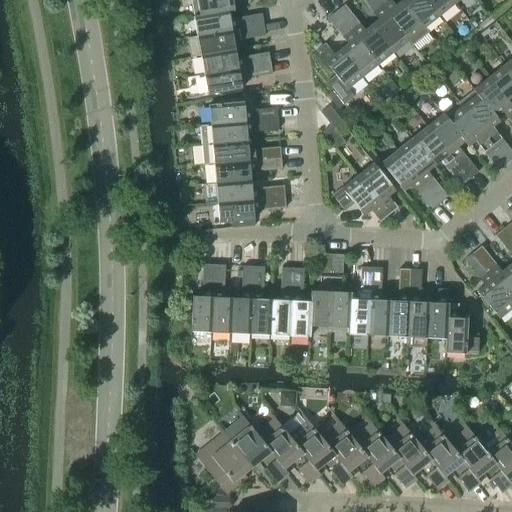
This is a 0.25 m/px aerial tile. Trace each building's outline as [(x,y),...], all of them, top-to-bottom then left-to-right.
[(190,0),(194,16),(194,17),(228,11),(228,12),(234,11),(232,2),(241,0),(190,0)] [(361,0),(377,19),(371,25),(393,53),(408,40),(375,0),(361,0)] [(389,0),(375,0),(408,40),(412,45),(427,33),(423,28),(401,0),(395,6),(389,0)] [(401,0),(423,28),(439,16),(425,0),(401,0)] [(425,0),(439,16),(454,4),(451,0),(425,0)] [(344,5),(335,12),(377,65),(393,53),(371,25),(364,30),(344,5)] [(193,17),(196,37),(263,25),(261,14),(229,20),(228,12),(228,11),(194,17),(194,16),(193,17)] [(347,44),(340,49),(362,77),(377,65),(335,12),(327,19),(347,44)] [(196,37),(188,38),(191,57),(199,56),(234,50),(233,41),(265,36),(263,25),(196,37)] [(362,77),(340,49),(333,55),(324,44),(315,51),(335,76),(326,83),(343,105),(354,97),(347,89),(362,77)] [(199,56),(203,75),(269,63),(268,53),(236,58),(234,50),(199,56)] [(511,58),(503,65),(511,76),(511,58)] [(269,63),(203,75),(206,95),(241,89),(240,80),(271,74),(269,63)] [(511,76),(503,65),(488,77),(511,107),(511,76)] [(472,90),(473,91),(474,90),(495,118),(496,117),(502,112),(511,125),(511,107),(488,77),(472,90)] [(473,91),(458,103),(492,146),(501,139),(492,128),(499,122),(496,117),(495,118),(474,90),(473,91)] [(208,105),(209,125),(277,119),(276,108),(244,111),(243,102),(208,105)] [(458,103),(443,114),(443,115),(464,142),(468,147),(475,141),(484,152),(492,146),(458,103)] [(320,113),(330,125),(334,130),(343,123),(329,106),(320,113)] [(443,113),(427,126),(469,179),(478,172),(458,147),(464,142),(443,115),(443,114),(443,113)] [(200,126),(201,145),(247,142),(246,133),(278,130),(277,119),(209,125),(200,126)] [(330,125),(322,132),(335,149),(344,142),(334,130),(330,125)] [(427,126),(411,138),(434,167),(440,161),(460,186),(469,179),(427,126)] [(411,138),(396,151),(438,204),(447,197),(427,172),(434,167),(411,138)] [(203,165),(213,164),(280,158),(279,147),(247,150),(247,142),(201,145),(203,165)] [(438,204),(396,151),(380,163),(403,191),(410,186),(430,210),(438,204)] [(213,164),(214,184),(250,180),(249,172),(281,169),(280,158),(213,164)] [(373,163),(357,176),(388,214),(396,208),(388,197),(395,191),(373,163)] [(388,214),(357,176),(332,196),(344,211),(354,204),(363,216),(370,210),(379,221),(388,214)] [(214,184),(216,203),(284,197),(283,186),(251,189),(250,180),(214,184)] [(284,197),(216,203),(218,223),(253,220),(253,211),(285,208),(284,197)] [(511,222),(503,229),(511,240),(511,222)] [(511,258),(511,262),(507,266),(511,272),(511,240),(503,229),(494,236),(511,258)] [(481,247),(472,253),(511,303),(511,272),(507,266),(501,272),(481,247)] [(511,307),(511,303),(472,253),(463,260),(483,285),(476,291),(498,319),(511,307)] [(190,332),(210,333),(214,265),(203,265),(201,297),(192,296),(190,332)] [(210,333),(230,334),(232,298),(223,298),(225,266),(214,265),(210,333)] [(230,334),(250,335),(253,267),(242,266),(240,298),(232,298),(230,334)] [(250,335),(269,336),(271,300),(262,299),(264,268),(253,267),(250,335)] [(347,334),(367,335),(370,268),(359,267),(358,299),(350,299),(349,299),(348,333),(347,333),(347,334)] [(269,336),(289,336),(292,269),(281,268),(279,300),(271,300),(269,336)] [(367,335),(387,336),(388,301),(380,300),(381,268),(370,268),(367,335)] [(309,337),(309,331),(310,302),(309,302),(301,301),(303,269),(292,269),(289,336),(309,337)] [(387,336),(406,337),(410,270),(399,269),(397,301),(388,301),(387,336)] [(406,337),(406,345),(409,346),(409,347),(423,347),(423,346),(425,346),(426,338),(428,303),(423,302),(424,297),(420,291),(421,270),(410,270),(406,337)] [(309,331),(328,332),(331,278),(320,277),(319,291),(310,291),(309,302),(310,302),(309,331)] [(328,332),(347,333),(348,333),(349,299),(350,299),(350,293),(341,292),(342,278),(331,278),(328,332)] [(426,338),(445,339),(447,303),(448,304),(448,290),(437,289),(436,303),(428,303),(426,338)] [(445,339),(444,353),(477,355),(478,335),(466,334),(467,318),(458,318),(458,304),(448,304),(447,303),(445,339)] [(288,474),(283,469),(255,434),(256,434),(238,411),(235,413),(240,420),(224,433),(251,467),(259,461),(277,483),(288,474)] [(320,475),(315,470),(287,436),(288,436),(270,413),(267,415),(272,421),(256,434),(255,434),(283,469),(291,462),(309,484),(320,475)] [(352,477),(347,472),(319,437),(320,437),(302,414),(299,417),(304,423),(288,436),(287,436),(315,470),(323,464),(341,486),(352,477)] [(384,479),(380,473),(379,474),(352,439),(334,416),(331,418),(336,424),(320,437),(319,437),(347,472),(355,465),(373,487),(384,479)] [(416,480),(412,475),(411,475),(384,440),(366,418),(363,420),(368,426),(352,439),(379,474),(380,473),(387,467),(405,489),(416,480)] [(448,482),(444,476),(443,477),(416,442),(398,419),(395,421),(400,427),(384,440),(411,475),(412,475),(419,469),(437,490),(448,482)] [(480,483),(476,478),(475,478),(448,444),(430,421),(427,423),(432,429),(416,442),(443,477),(444,476),(452,470),(469,492),(480,483)] [(511,485),(508,480),(507,480),(480,445),(462,422),(460,424),(464,431),(448,444),(475,478),(476,478),(483,472),(501,494),(511,485)] [(511,447),(494,424),(491,426),(496,432),(480,445),(507,480),(508,480),(511,476),(511,447)] [(243,474),(251,467),(224,433),(219,427),(216,429),(221,435),(195,455),(191,449),(190,450),(225,494),(246,478),(243,474)] [(232,497),(211,496),(211,510),(221,510),(221,508),(232,509),(232,497)]
